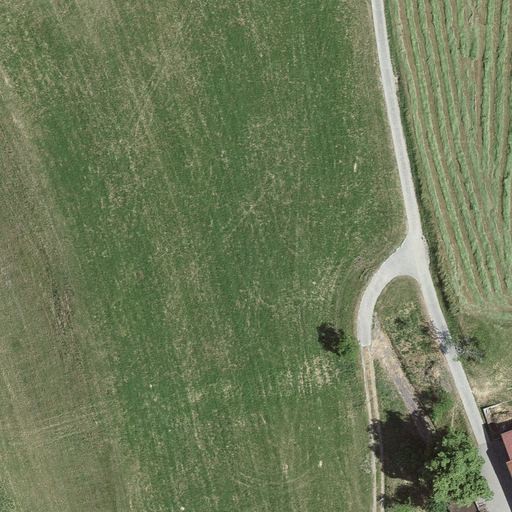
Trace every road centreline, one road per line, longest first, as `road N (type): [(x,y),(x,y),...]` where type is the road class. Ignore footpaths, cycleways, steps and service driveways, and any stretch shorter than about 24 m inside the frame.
road 1 (residential): [(378,0),(418,250),(505,511)]
road 2 (track): [(418,250),(377,281),(364,318),(368,361)]
